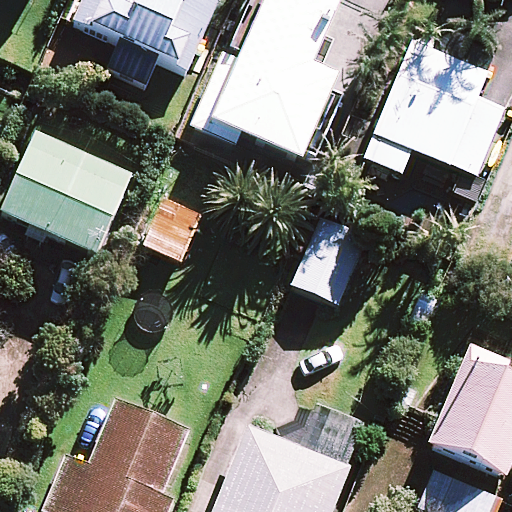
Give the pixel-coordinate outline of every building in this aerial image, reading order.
[(84,0),(73,28),(119,48),(108,75),(144,91),(156,64),(186,77),(190,68),(199,72),(212,42),(203,38),(218,0),(84,0)] [(340,4),(331,0),(268,0),(238,69),(222,62),(191,132),(298,179),(338,88),(309,75),(340,4)] [(485,80),(410,51),(365,165),(401,180),(410,156),(477,183),(503,116),(475,105),(485,80)] [(129,185),(35,145),(1,224),(96,264),(129,185)] [(365,244),(320,225),(292,290),(337,310),(365,244)] [(138,291),(109,279),(95,315),(124,327),(138,291)] [(511,462),(511,386),(465,366),(429,447),(504,480),(511,462)] [(186,436),(114,407),(89,470),(66,461),(45,511),(166,511),(170,504),(161,500),(186,436)] [(334,511),(366,435),(314,414),(298,454),(247,433),(214,511),(334,511)] [(490,511),(495,503),(435,476),(418,511),(490,511)]
